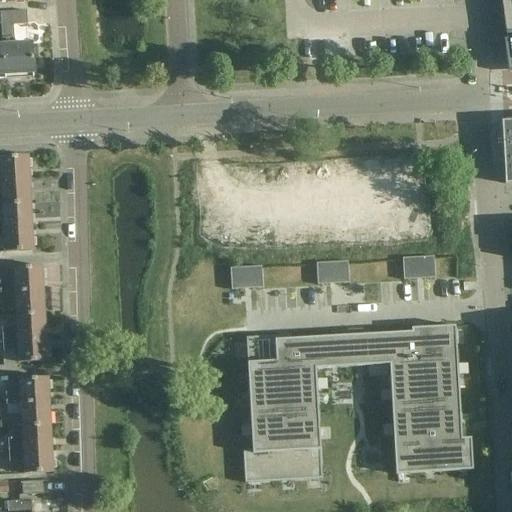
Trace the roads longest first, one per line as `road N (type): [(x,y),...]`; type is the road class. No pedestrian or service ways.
road 1 (residential): [(87,511),(73,121)]
road 2 (residential): [(511,472),(481,96)]
road 3 (residential): [(183,115),(481,96)]
road 4 (residential): [(477,20),(301,33),(295,0)]
road 5 (residential): [(73,121),(65,0)]
